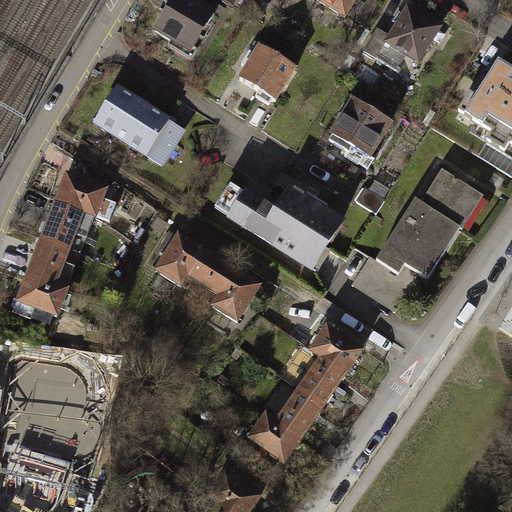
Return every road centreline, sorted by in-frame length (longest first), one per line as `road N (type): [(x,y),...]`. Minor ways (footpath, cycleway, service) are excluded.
road 1 (residential): [(315,511),(511,228)]
road 2 (residential): [(0,211),(124,0)]
